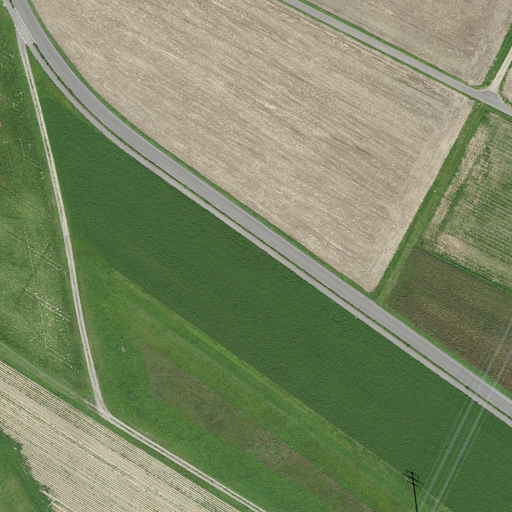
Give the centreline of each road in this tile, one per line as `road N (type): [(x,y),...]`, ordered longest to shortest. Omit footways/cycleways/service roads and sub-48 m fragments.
road 1 (tertiary): [(511,410),(138,144),(70,79),(19,0)]
road 2 (track): [(265,511),(93,406),(21,40),(31,23)]
road 3 (track): [(374,313),(511,51)]
road 4 (track): [(511,113),(286,0)]
